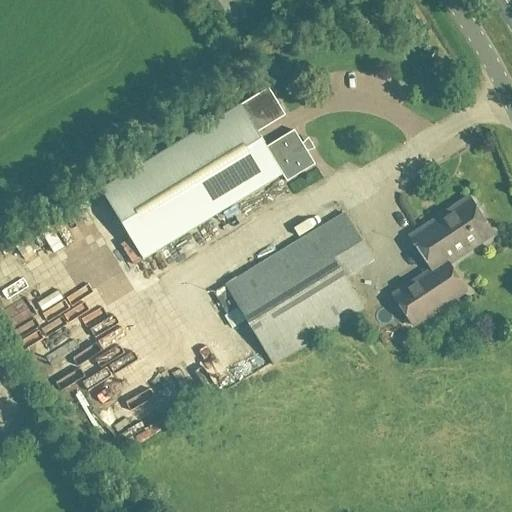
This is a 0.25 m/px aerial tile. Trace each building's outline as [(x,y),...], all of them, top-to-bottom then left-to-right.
[(236,20),(229,9),(219,16),(226,27),(236,20)] [(286,116),(269,89),(101,191),(143,260),(283,175),(287,182),(315,165),(295,131),(266,148),(257,133),(286,116)] [(412,238),(433,271),(447,262),(449,265),(494,235),(469,198),(412,238)] [(336,264),(364,247),(344,214),(225,287),(273,366),(364,310),(336,264)] [(447,262),(433,271),(394,296),(413,326),(467,291),(449,265),(447,262)] [(0,292),(0,316),(24,300),(14,284),(0,292)] [(66,318),(87,304),(76,286),(55,300),(66,318)] [(31,342),(53,330),(48,322),(26,334),(31,342)] [(145,427),(134,430),(139,445),(150,441),(145,427)]
